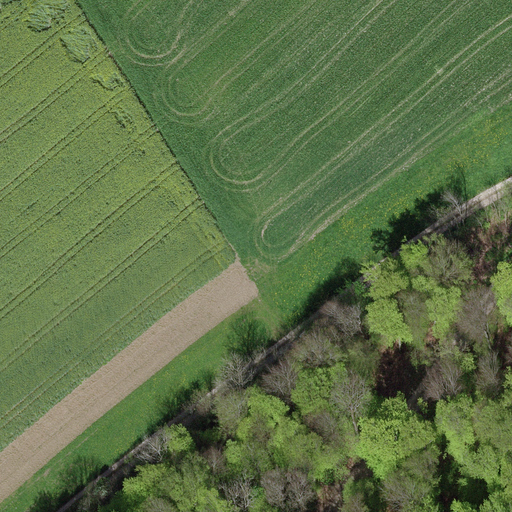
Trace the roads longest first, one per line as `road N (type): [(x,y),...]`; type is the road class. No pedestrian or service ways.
road 1 (track): [(511,183),(357,282),(59,511)]
road 2 (track): [(511,272),(327,511)]
